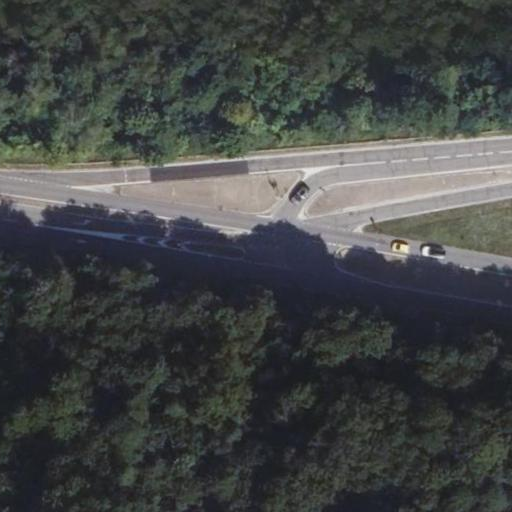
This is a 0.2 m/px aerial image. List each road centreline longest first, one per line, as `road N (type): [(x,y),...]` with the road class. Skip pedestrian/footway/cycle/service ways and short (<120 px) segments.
road 1 (secondary): [(340,165),(34,191)]
road 2 (secondary): [(0,228),(275,278)]
road 3 (secondary): [(285,229),(34,191)]
road 4 (secondary): [(275,278),(511,317)]
road 5 (secondary): [(511,271),(285,229)]
road 6 (secondary): [(285,229),(511,187)]
road 7 (secondary): [(511,150),(340,165)]
